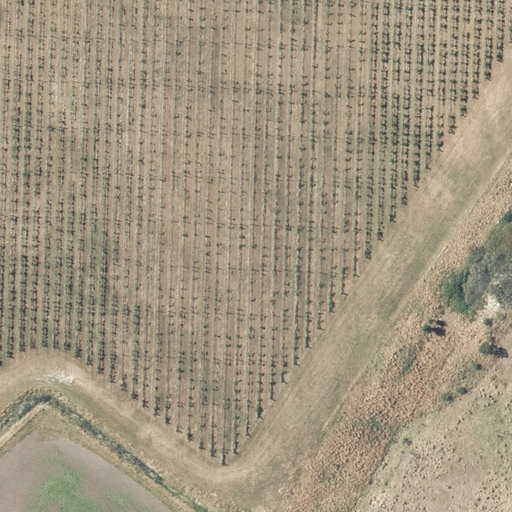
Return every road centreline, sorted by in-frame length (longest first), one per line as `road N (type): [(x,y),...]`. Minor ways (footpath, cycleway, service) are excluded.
road 1 (track): [(290,471),(511,134)]
road 2 (track): [(0,398),(38,373),(70,379),(177,459),(250,483),(290,471)]
